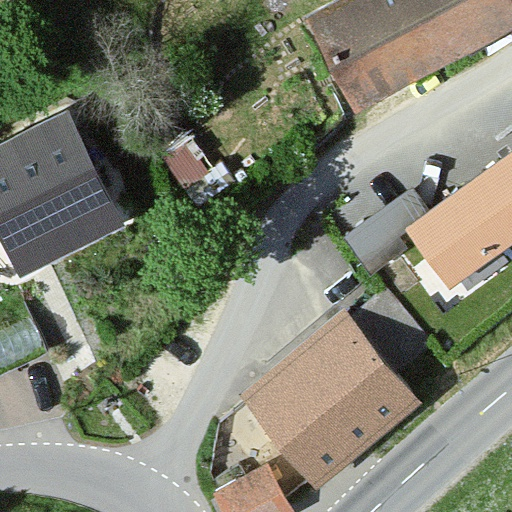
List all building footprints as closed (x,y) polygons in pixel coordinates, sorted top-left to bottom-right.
[(511,0),(337,0),(318,10),(360,94),(511,17),(511,0)] [(67,102),(0,135),(0,209),(24,257),(121,208),(67,102)] [(511,143),(411,216),(421,230),(450,271),(511,226),(511,143)] [(371,265),(421,230),(411,216),(395,194),(346,229),(371,265)] [(428,339),(386,286),(352,313),(394,366),(428,339)] [(352,313),(349,308),(246,387),(313,473),(416,395),(394,366),(352,313)] [(279,511),(295,503),(271,462),(219,492),(230,511),(279,511)]
